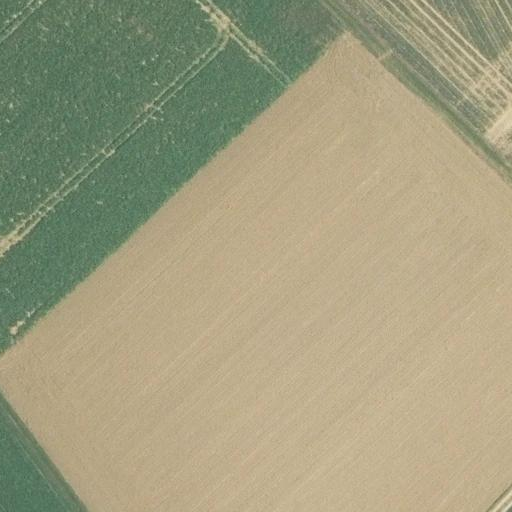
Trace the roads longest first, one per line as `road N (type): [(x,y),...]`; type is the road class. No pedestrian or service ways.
road 1 (track): [(330,0),(511,176)]
road 2 (track): [(75,511),(0,408)]
